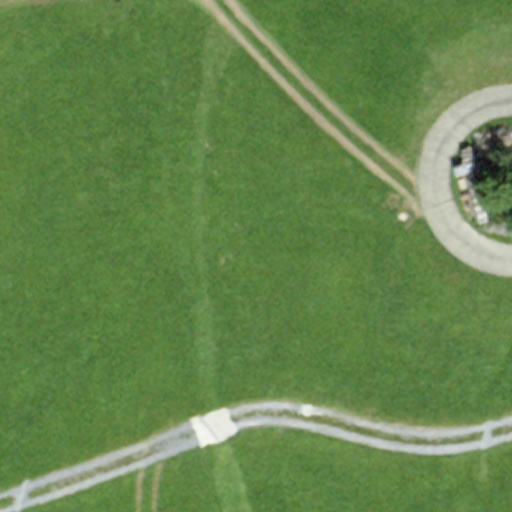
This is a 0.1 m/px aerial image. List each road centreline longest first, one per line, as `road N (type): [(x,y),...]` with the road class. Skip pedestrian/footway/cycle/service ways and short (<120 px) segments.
road 1 (track): [(0,502),(262,414),(321,419),(393,440),(468,441),(511,426)]
road 2 (track): [(511,107),(454,125),(434,174),(450,233),(483,262),(511,264)]
